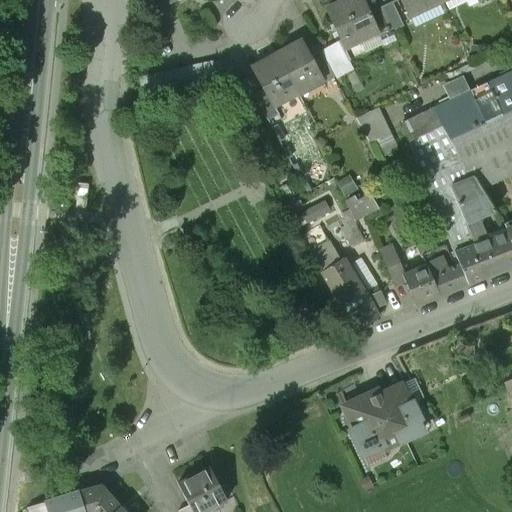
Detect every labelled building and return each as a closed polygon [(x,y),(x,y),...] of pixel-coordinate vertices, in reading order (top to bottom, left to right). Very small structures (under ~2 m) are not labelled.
[(360,0),(347,0),(326,10),(332,23),(330,24),(342,47),(375,31),(376,31),(367,13),(360,0)] [(394,0),(379,7),(391,31),(411,22),(407,14),(400,0),(394,0)] [(400,0),(407,14),(436,0),(400,0)] [(367,13),(376,31),(375,31),(378,38),(391,31),(379,7),(367,13)] [(306,53),(300,41),(276,54),(297,94),(321,81),(306,53)] [(306,53),(321,81),(325,79),(326,82),(333,78),(317,48),(306,53)] [(297,94),(276,54),(251,68),(263,90),(273,107),(297,94)] [(214,64),(139,80),(144,105),(219,89),(214,64)] [(511,71),(432,110),(440,123),(450,139),(511,109),(511,71)] [(276,114),(273,107),(263,90),(253,95),(266,120),(276,114)] [(377,108),(355,119),(369,143),(389,134),(377,108)] [(511,109),(450,139),(467,168),(511,147),(511,109)] [(440,123),(432,110),(401,126),(408,142),(409,141),(426,131),(440,123)] [(440,123),(426,131),(474,245),(487,240),(477,218),(493,211),(480,189),(467,168),(450,139),(440,123)] [(474,245),(426,131),(409,141),(455,254),(468,248),(474,245)] [(511,147),(467,168),(480,189),(511,173),(511,147)] [(88,184),(78,183),(75,207),(85,208),(88,184)] [(328,193),(301,207),(308,222),(336,208),(328,193)] [(344,201),(349,210),(355,222),(377,209),(369,194),(360,199),(358,195),(354,197),(344,201)] [(355,222),(349,210),(341,214),(346,225),(340,228),(350,248),(363,241),(354,222),(355,222)] [(474,245),(468,248),(480,279),(511,265),(511,246),(505,232),(487,240),(474,245)] [(309,256),(313,262),(332,252),(326,242),(308,252),(309,256)] [(404,281),(399,270),(401,269),(391,247),(379,252),(393,285),(404,281)] [(447,247),(420,258),(424,265),(438,296),(467,284),(459,266),(455,267),(447,247)] [(480,279),(468,248),(455,254),(459,266),(467,284),(480,279)] [(313,262),(320,273),(338,262),(332,252),(313,262)] [(363,294),(342,260),(338,262),(320,273),(342,306),(363,294)] [(424,265),(411,271),(409,266),(401,269),(399,270),(404,281),(415,305),(438,296),(424,265)] [(378,318),(363,294),(342,306),(356,328),(378,318)] [(402,385),(380,395),(378,390),(342,406),(353,429),(348,431),(359,455),(380,446),(382,450),(421,432),(415,419),(421,417),(414,402),(410,403),(402,385)] [(209,467),(178,484),(190,507),(192,511),(207,511),(227,501),(209,467)] [(98,487),(76,493),(80,511),(114,511),(118,509),(98,487)] [(80,511),(76,493),(25,508),(27,511),(80,511)]
